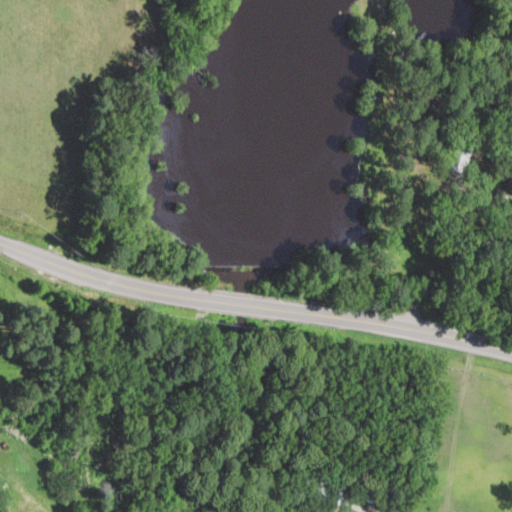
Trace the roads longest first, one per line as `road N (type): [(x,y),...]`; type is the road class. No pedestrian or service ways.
road 1 (tertiary): [(338,315),(139,287)]
road 2 (tertiary): [(511,350),(338,315)]
road 3 (tertiary): [(139,287),(0,240)]
